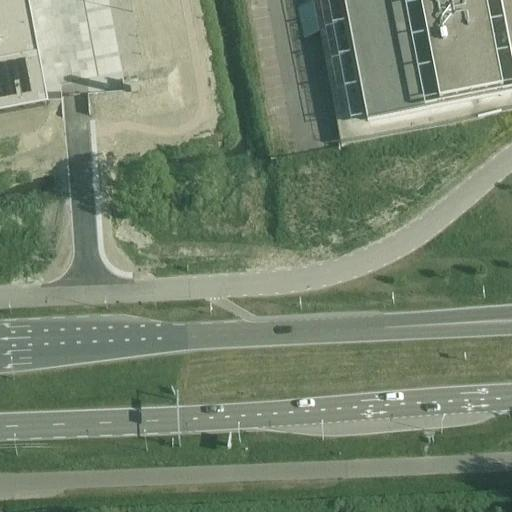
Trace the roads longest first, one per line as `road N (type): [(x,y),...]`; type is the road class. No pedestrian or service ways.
road 1 (unclassified): [(0,298),(255,285),(346,267),(392,247),(511,158)]
road 2 (primary): [(0,427),(511,399)]
road 3 (residential): [(0,482),(511,461)]
road 4 (primary): [(482,322),(0,347)]
